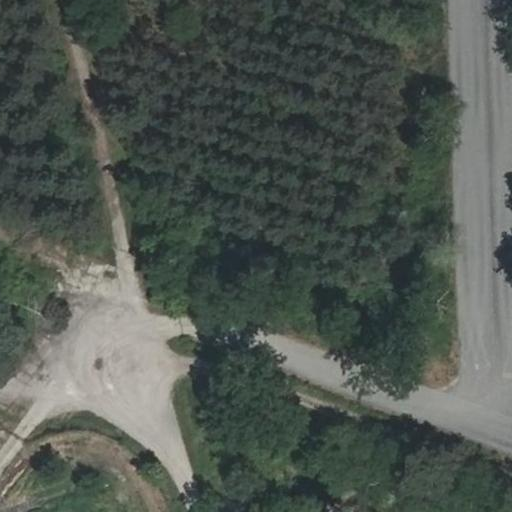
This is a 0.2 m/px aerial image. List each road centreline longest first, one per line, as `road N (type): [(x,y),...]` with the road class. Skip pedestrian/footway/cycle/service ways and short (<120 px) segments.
road 1 (track): [(64,0),(201,511)]
road 2 (unclassified): [(488,0),(492,428)]
road 3 (track): [(511,469),(243,369),(162,366)]
road 4 (unclassified): [(492,428),(245,337),(194,325),(152,330)]
road 5 (track): [(0,395),(169,393)]
road 6 (track): [(0,241),(146,308)]
